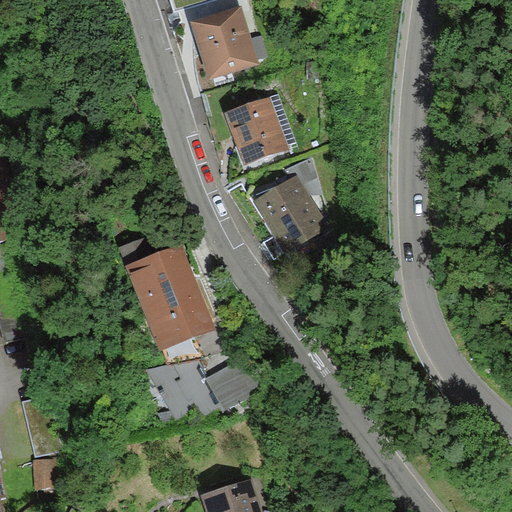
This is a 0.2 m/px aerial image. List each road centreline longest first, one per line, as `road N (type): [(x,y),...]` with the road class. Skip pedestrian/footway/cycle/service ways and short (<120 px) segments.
road 1 (residential): [(136,0),(217,241),(358,440),(422,511)]
road 2 (residential): [(511,421),(439,342),(423,283),(408,79),(420,0)]
